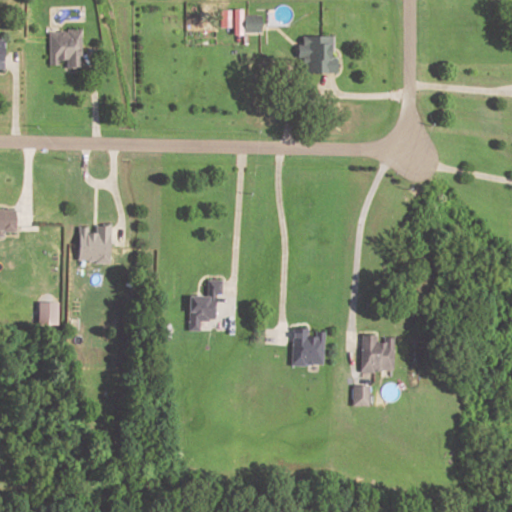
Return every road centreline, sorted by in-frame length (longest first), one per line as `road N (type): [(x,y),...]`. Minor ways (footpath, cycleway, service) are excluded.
road 1 (residential): [(394,135),(353,149),(0,140)]
road 2 (residential): [(407,0),(407,94),(394,135)]
